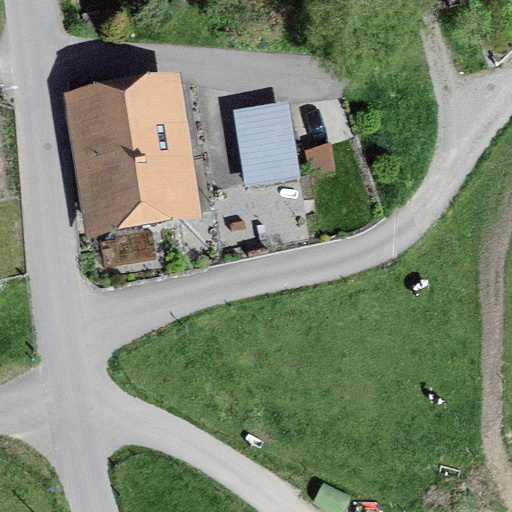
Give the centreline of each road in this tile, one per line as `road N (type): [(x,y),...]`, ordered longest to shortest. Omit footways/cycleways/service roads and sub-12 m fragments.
road 1 (track): [(63,323),(345,261),(383,243),(414,221),(511,93)]
road 2 (tertiary): [(91,511),(20,0)]
road 3 (track): [(72,410),(145,425),(217,457),(299,511)]
road 4 (track): [(477,140),(448,87),(424,0)]
